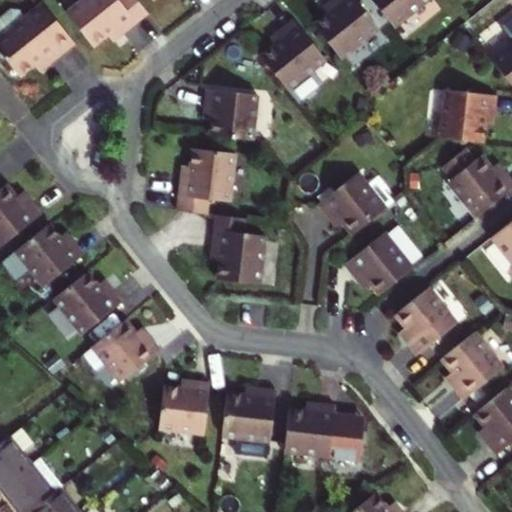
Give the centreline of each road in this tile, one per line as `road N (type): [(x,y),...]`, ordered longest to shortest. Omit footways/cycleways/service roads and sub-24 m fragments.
road 1 (residential): [(121,195),(122,224),(208,333),(334,351)]
road 2 (residential): [(511,207),(334,351)]
road 3 (residential): [(334,351),(372,373),(475,511)]
road 4 (residential): [(131,91),(86,96),(48,125),(41,141),(71,185),(121,195)]
road 5 (residential): [(236,0),(131,91)]
